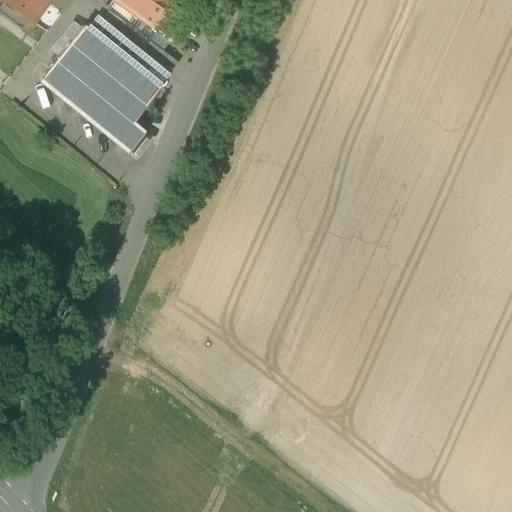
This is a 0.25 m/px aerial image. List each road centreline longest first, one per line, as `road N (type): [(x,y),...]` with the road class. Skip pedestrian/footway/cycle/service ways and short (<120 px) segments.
road 1 (unclassified): [(24,511),(234,0)]
road 2 (track): [(99,329),(325,511)]
